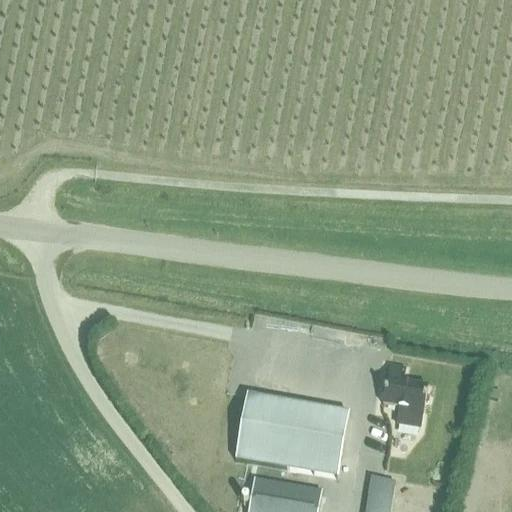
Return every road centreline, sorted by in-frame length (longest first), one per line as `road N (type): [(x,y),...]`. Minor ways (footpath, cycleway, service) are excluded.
road 1 (track): [(28,233),(34,203),(62,175),(511,205)]
road 2 (tertiary): [(28,233),(511,290)]
road 3 (unclassified): [(185,511),(90,393),(28,233)]
